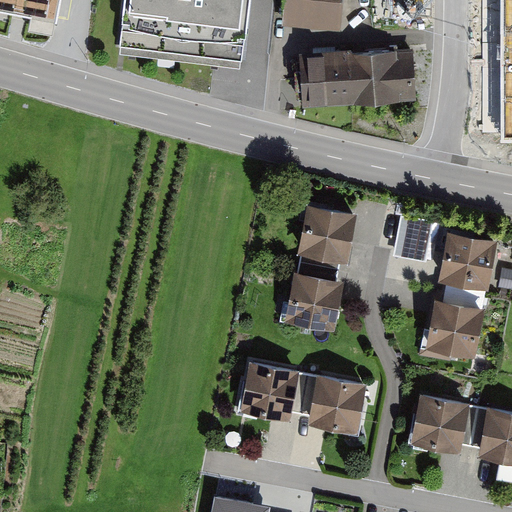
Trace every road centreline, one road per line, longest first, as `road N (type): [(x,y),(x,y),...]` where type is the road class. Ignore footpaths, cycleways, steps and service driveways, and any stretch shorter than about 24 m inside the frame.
road 1 (secondary): [(437,179),(0,67)]
road 2 (residential): [(374,492),(395,387),(372,318),(382,255)]
road 3 (residential): [(456,0),(454,104),(437,179)]
road 4 (residential): [(374,492),(214,462)]
